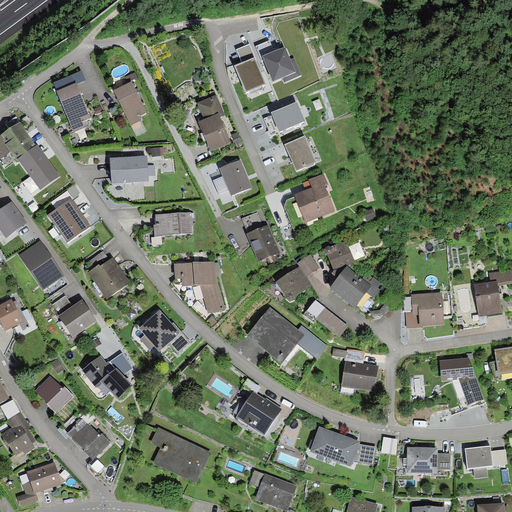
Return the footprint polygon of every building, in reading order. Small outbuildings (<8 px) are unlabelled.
[(295,73),(285,52),(265,60),(275,82),(295,73)] [(265,85),(255,61),(236,69),(247,93),(265,85)] [(53,90),(69,133),(90,125),(73,82),(53,90)] [(144,112),(128,86),(113,95),(128,121),(144,112)] [(204,126),(196,129),(208,159),(228,151),(215,118),(221,116),(214,101),(197,108),(204,126)] [(304,123),(297,105),(273,115),(280,133),(304,123)] [(24,125),(0,140),(0,163),(14,154),(36,186),(56,172),(24,125)] [(315,164),(305,140),(288,147),(298,171),(315,164)] [(150,155),(151,182),(159,181),(158,155),(150,155)] [(108,165),(110,190),(146,188),(144,162),(108,165)] [(237,165),(218,173),(230,199),(249,191),(237,165)] [(310,192),(293,200),(303,223),(333,211),(320,180),(307,185),(310,192)] [(27,223),(12,202),(0,210),(0,229),(6,237),(27,223)] [(47,217),(67,248),(91,233),(72,202),(47,217)] [(188,215),(155,219),(157,240),(190,237),(188,215)] [(268,231),(247,241),(258,266),(279,257),(268,231)] [(61,278),(39,243),(15,258),(38,293),(61,278)] [(342,248),(322,256),(331,278),(351,271),(342,248)] [(94,269),(110,260),(106,252),(89,261),(94,269)] [(308,259),(272,284),(287,306),(311,290),(303,279),(316,271),(308,259)] [(110,261),(87,278),(104,302),(128,285),(110,261)] [(211,266),(175,268),(176,292),(201,290),(206,314),(220,309),(215,289),(213,289),(211,266)] [(490,287),(473,289),(476,319),(498,317),(495,288),(511,287),(511,274),(489,276),(490,287)] [(344,275),(330,295),(376,327),(390,307),(344,275)] [(24,297),(4,306),(16,332),(36,323),(24,297)] [(440,300),(412,299),(412,316),(420,316),(420,330),(440,330),(440,300)] [(344,328),(313,305),(302,319),(312,326),(314,322),(336,338),(344,328)] [(91,325),(78,307),(56,323),(69,341),(91,325)] [(271,308),(246,340),(284,369),(299,349),(318,364),(327,351),(271,308)] [(179,333),(159,312),(140,330),(159,351),(179,333)] [(179,356),(193,342),(186,335),(172,348),(179,356)] [(511,349),(496,352),(499,375),(511,373),(511,349)] [(470,359),(440,361),(442,381),(459,380),(468,406),(485,399),(470,359)] [(98,361),(81,376),(94,391),(100,385),(115,402),(127,391),(107,368),(105,369),(98,361)] [(375,369),(345,365),(341,396),(371,399),(375,369)] [(49,378),(33,392),(51,414),(68,400),(49,378)] [(249,396),(231,424),(261,443),(279,414),(249,396)] [(20,417),(3,428),(10,439),(7,441),(16,454),(29,445),(20,431),(27,427),(20,417)] [(85,420),(66,438),(87,460),(106,443),(85,420)] [(209,457),(157,432),(150,447),(161,452),(153,468),(194,488),(209,457)] [(357,448),(319,434),(310,460),(348,474),(350,468),(371,471),(373,452),(357,448)] [(385,438),(383,454),(398,456),(400,440),(385,438)] [(490,448),(464,451),(467,473),(506,468),(504,454),(491,455),(490,448)] [(434,455),(408,454),(407,458),(398,458),(398,477),(407,477),(407,479),(437,480),(437,474),(449,474),(449,458),(434,458),(434,455)] [(53,467),(24,476),(30,496),(19,499),(22,506),(37,501),(34,491),(58,483),(53,467)] [(279,484),(255,475),(250,488),(261,492),(256,503),(280,511),(283,511),(291,491),(278,487),(279,484)] [(374,511),(376,508),(350,501),(347,511),(374,511)]
